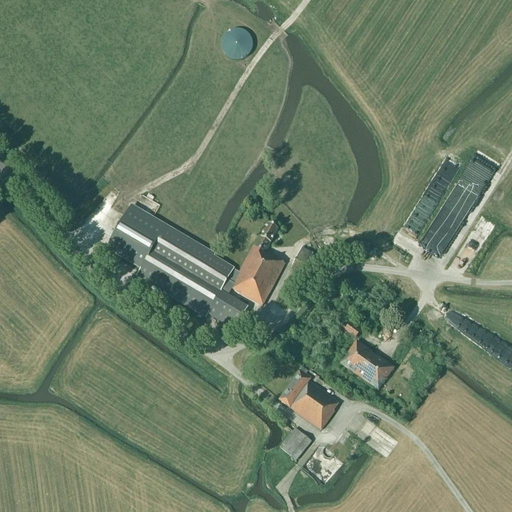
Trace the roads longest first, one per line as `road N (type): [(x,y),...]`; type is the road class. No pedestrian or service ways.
road 1 (unclassified): [(432,277),(333,272),(289,316),(216,358),(108,279),(0,166)]
road 2 (track): [(78,250),(117,206),(194,158),(249,68),(307,0)]
road 3 (track): [(432,277),(511,154)]
